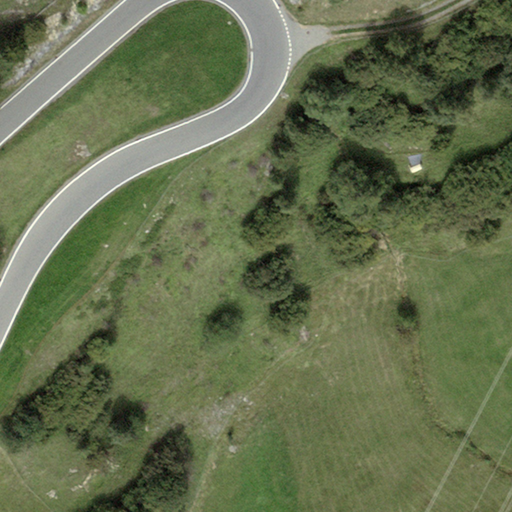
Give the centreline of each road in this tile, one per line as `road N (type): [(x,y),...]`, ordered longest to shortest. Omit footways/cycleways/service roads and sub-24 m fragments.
road 1 (unclassified): [(0,316),(27,262),(73,201),(131,160),(226,119),(257,94),(269,46),(247,0)]
road 2 (track): [(269,46),(400,23),(461,0)]
road 3 (unclassified): [(146,0),(0,125)]
